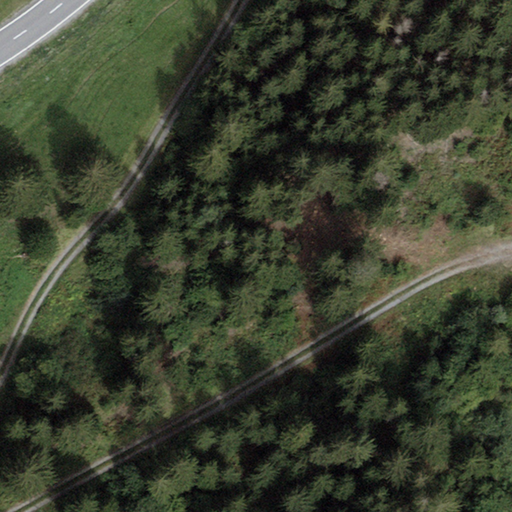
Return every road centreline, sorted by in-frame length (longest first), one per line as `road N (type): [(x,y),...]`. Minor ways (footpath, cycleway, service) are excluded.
road 1 (track): [(17,511),(476,253),(511,247)]
road 2 (track): [(241,0),(137,175),(40,289),(0,370)]
